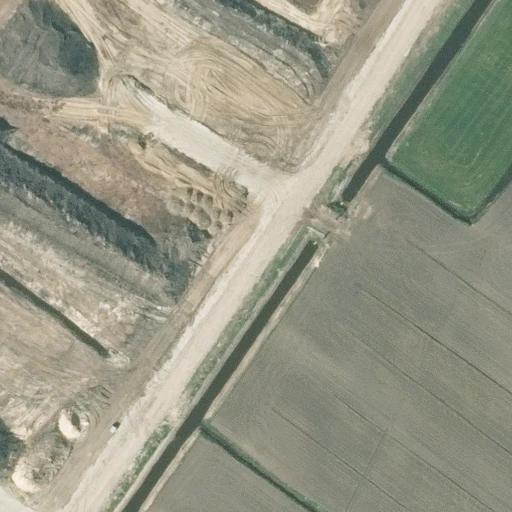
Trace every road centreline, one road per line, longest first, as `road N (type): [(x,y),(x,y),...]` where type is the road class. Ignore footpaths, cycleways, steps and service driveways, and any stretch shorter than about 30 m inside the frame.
road 1 (residential): [(291,203),(80,511)]
road 2 (residential): [(422,0),(291,203)]
road 3 (residential): [(291,203),(111,102)]
